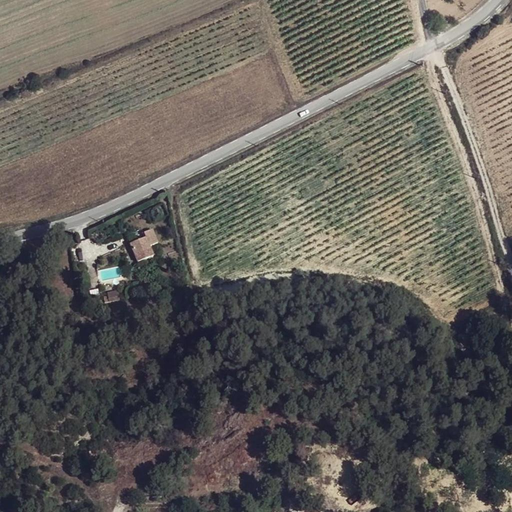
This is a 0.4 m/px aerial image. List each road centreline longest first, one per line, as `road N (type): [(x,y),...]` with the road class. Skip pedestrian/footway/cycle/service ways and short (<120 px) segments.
road 1 (tertiary): [(0,240),(96,214),(434,47),(495,0)]
road 2 (track): [(479,378),(464,337),(499,309),(502,291),(429,64),(434,47)]
road 3 (track): [(511,272),(434,47)]
